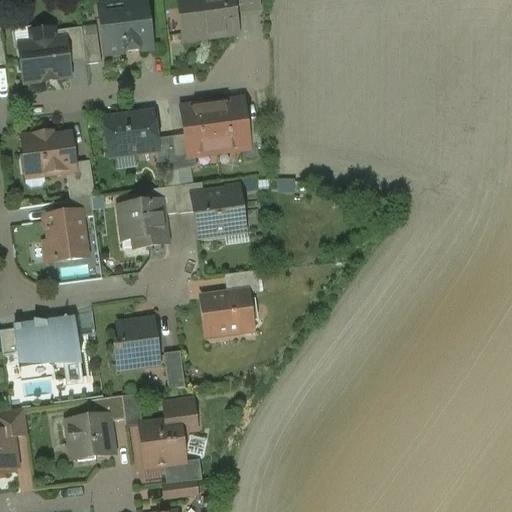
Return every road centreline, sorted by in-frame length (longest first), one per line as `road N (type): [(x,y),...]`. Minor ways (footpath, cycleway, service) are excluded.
road 1 (residential): [(0,219),(13,306),(165,285)]
road 2 (residential): [(238,81),(0,110)]
